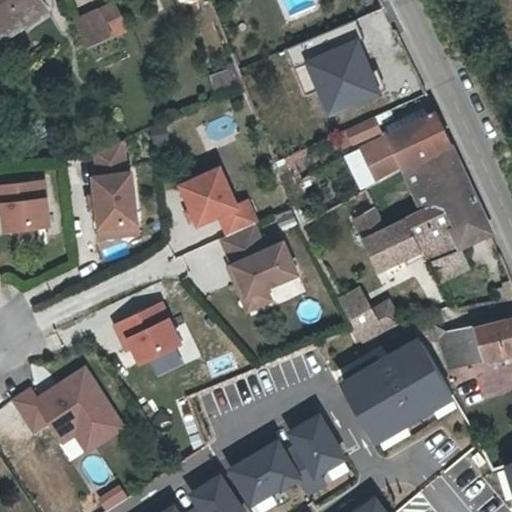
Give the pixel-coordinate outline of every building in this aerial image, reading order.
[(0,0),(0,37),(8,31),(0,18),(0,17),(25,0),(0,0)] [(43,7),(38,0),(25,0),(0,17),(0,18),(8,31),(43,7)] [(111,38),(98,11),(73,23),(85,51),(111,38)] [(356,27),(302,51),(326,119),(384,96),(356,27)] [(229,68),(210,74),(215,89),(234,83),(229,68)] [(381,181),(408,168),(454,146),(438,112),(365,147),(381,181)] [(357,144),(384,131),(378,116),(348,129),(357,144)] [(165,121),(150,128),(152,146),(168,143),(165,121)] [(122,177),(118,143),(93,156),(92,156),(95,181),(90,181),(96,231),(134,226),(127,176),(122,177)] [(452,232),(486,214),(454,146),(408,168),(428,213),(440,207),(452,232)] [(220,214),(229,235),(254,223),(257,222),(248,201),(241,205),(224,166),(182,185),(199,224),(220,214)] [(51,226),(45,178),(0,183),(0,202),(3,202),(6,231),(51,226)] [(378,210),(357,220),(380,271),(386,268),(391,279),(408,272),(404,261),(421,254),(419,250),(453,234),(452,232),(440,207),(428,213),(389,232),(378,210)] [(453,234),(462,253),(464,252),(495,233),(486,214),(452,232),(453,234)] [(263,244),(254,223),(229,235),(222,238),(238,273),(233,275),(243,298),(298,273),(281,235),(263,244)] [(96,231),(98,241),(135,236),(134,226),(96,231)] [(462,253),(453,234),(419,250),(421,254),(436,266),(462,253)] [(471,266),(464,252),(462,253),(436,266),(442,279),(471,266)] [(511,280),(504,281),(506,285),(497,287),(503,300),(511,297),(511,280)] [(272,299),(266,288),(243,298),(249,310),(272,299)] [(341,301),(351,318),(370,308),(361,291),(341,301)] [(370,308),(382,332),(400,323),(388,299),(370,308)] [(123,341),(129,338),(142,364),(182,345),(162,302),(116,325),(123,341)] [(382,332),(370,308),(351,318),(363,342),(382,332)] [(511,357),(511,313),(471,324),(481,365),(511,357)] [(348,329),(313,347),(327,373),(345,364),(338,350),(354,341),(348,329)] [(415,333),(337,377),(371,438),(450,395),(415,333)] [(38,400),(31,389),(13,401),(33,432),(50,420),(58,433),(71,424),(77,433),(88,451),(124,427),(86,369),(38,400)] [(318,415),(287,434),(313,478),(345,460),(318,415)] [(71,424),(58,433),(64,441),(77,433),(71,424)] [(275,441),(230,466),(251,504),(297,478),(275,441)] [(247,511),(219,469),(181,494),(192,511),(247,511)] [(96,493),(102,508),(126,498),(119,482),(96,493)] [(350,511),(390,511),(377,492),(350,511)] [(180,511),(172,499),(152,511),(180,511)]
